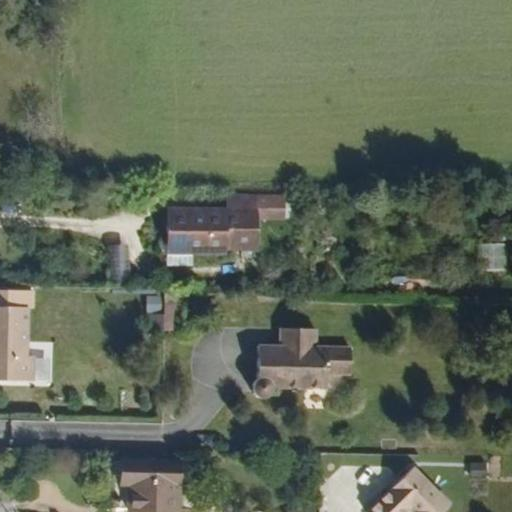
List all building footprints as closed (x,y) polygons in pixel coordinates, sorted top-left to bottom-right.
[(274,220),(275,192),(244,192),(244,207),(178,207),(178,215),(241,215),(241,220),(274,220)] [(274,249),(274,220),(241,220),(241,215),(178,215),(178,247),(204,247),(204,251),(239,251),(239,248),(274,249)] [(134,275),(131,245),(110,247),(114,277),(134,275)] [(505,245),(484,248),(488,268),(508,265),(505,245)] [(239,255),(239,251),(204,251),(204,247),(178,247),(178,255),(239,255)] [(19,301),(0,300),(0,373),(29,373),(28,350),(20,349),(19,301)] [(311,319),(273,318),(274,338),(252,337),(252,369),(247,370),(245,374),(243,380),(245,385),(247,388),(251,391),(257,392),(262,390),(265,387),(266,383),(322,382),(321,368),(347,368),(346,338),(313,336),(311,319)] [(177,450),(122,450),(122,477),(129,476),(130,496),(178,496),(177,450)] [(430,456),(383,497),(395,511),(410,511),(427,497),(439,511),(446,511),(465,495),(430,456)]
